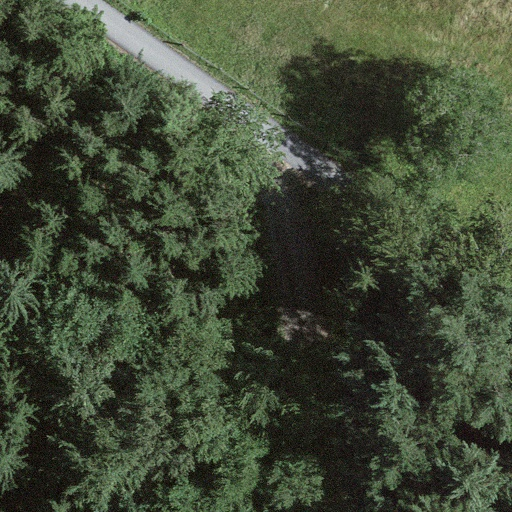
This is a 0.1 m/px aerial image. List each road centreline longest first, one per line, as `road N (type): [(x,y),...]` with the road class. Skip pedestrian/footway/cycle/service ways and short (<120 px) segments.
road 1 (unclassified): [(68,0),(273,144),(511,288)]
road 2 (track): [(273,144),(346,511)]
